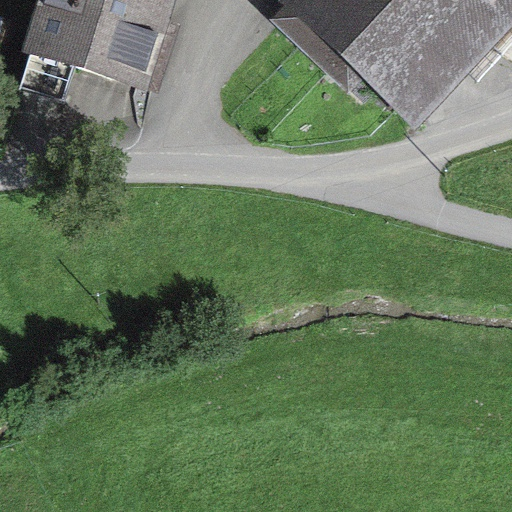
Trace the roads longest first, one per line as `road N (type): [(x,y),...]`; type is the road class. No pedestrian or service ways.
road 1 (unclassified): [(309,172),(120,168),(0,178)]
road 2 (unclassified): [(511,232),(309,172)]
road 3 (unclassified): [(511,123),(309,172)]
